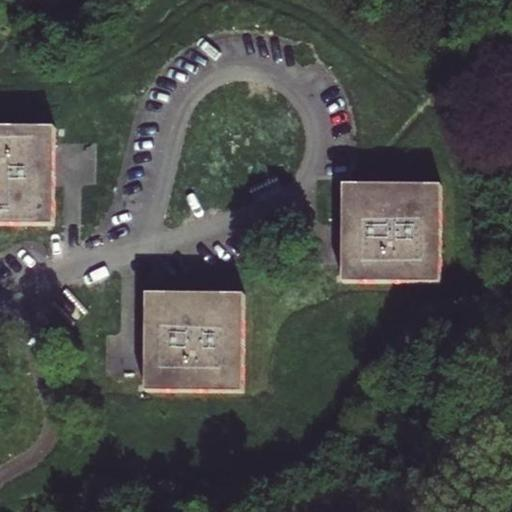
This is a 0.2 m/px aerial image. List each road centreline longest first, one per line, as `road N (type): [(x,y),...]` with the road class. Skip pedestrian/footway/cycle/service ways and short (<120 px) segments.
road 1 (residential): [(148,248),(181,107),(198,80),(213,73),(262,71),(307,99),(316,156),(301,192),(282,208)]
road 2 (residential): [(0,477),(37,456),(52,425),(16,298)]
road 3 (residential): [(16,298),(148,248)]
road 4 (residential): [(282,208),(148,248)]
